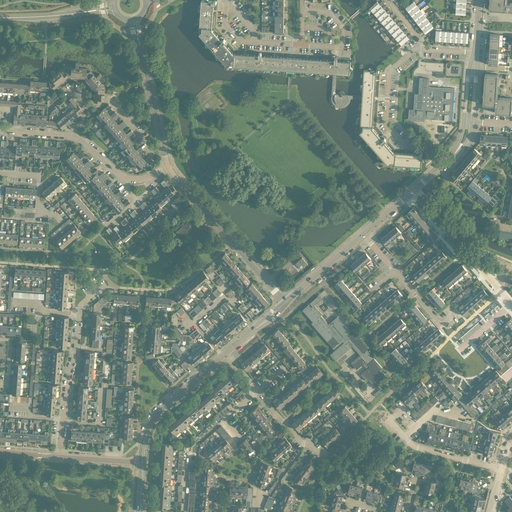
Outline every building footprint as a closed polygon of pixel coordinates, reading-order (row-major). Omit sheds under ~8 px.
[(216,1),(215,1),(201,0),(199,33),(228,66),(281,69),(281,57),(262,55),(262,54),(261,53),(260,52),(260,53),(259,53),(259,54),(258,55),(234,53),(224,42),(226,40),(224,38),(222,40),(212,29),(214,4),(215,4),(216,4),(216,3),(217,3),(217,2),(216,2),(216,1)] [(511,3),(505,3),(505,0),(489,0),(489,10),(503,11),(504,10),(509,11),(511,11),(511,3)] [(381,6),(384,3),(382,1),(379,4),(377,1),(370,8),(373,12),(381,6)] [(409,12),(417,6),(413,1),(406,7),(402,10),(404,12),(407,10),(409,12)] [(384,10),(388,7),(386,5),(382,8),(381,6),(373,12),(377,16),(384,10)] [(412,16),(420,10),(417,6),(409,12),(405,15),(407,17),(411,14),(412,16)] [(388,14),(391,11),(389,9),(386,12),(384,10),(377,16),(380,20),(388,14)] [(416,20),(423,14),(420,10),(412,16),(409,19),(410,21),(414,18),(416,20)] [(391,18),(395,15),(393,13),(389,16),(388,14),(380,20),(384,24),(391,18)] [(419,24),(426,19),(423,14),(416,20),(412,23),(414,25),(417,22),(419,24)] [(395,22),(398,19),(396,17),(393,20),(391,18),(384,24),(387,28),(395,22)] [(422,29),(430,23),(426,19),(419,24),(415,27),(417,29),(421,27),(422,29)] [(391,32),(398,26),(402,23),(400,21),(396,24),(395,22),(387,28),(391,32)] [(426,33),(433,27),(430,23),(422,29),(419,31),(420,34),(424,31),(426,33)] [(402,30),(405,27),(403,25),(400,28),(398,26),(391,32),(395,37),(402,30)] [(398,41),(405,34),(409,31),(407,29),(404,32),(402,30),(395,37),(398,41)] [(409,39),(412,36),(410,33),(407,36),(405,34),(398,41),(402,45),(409,39)] [(291,57),(284,57),(281,57),(281,69),(287,70),(286,71),(289,71),(294,72),(294,70),(300,70),(301,58),(299,58),(291,57)] [(337,60),(337,58),(334,57),(334,60),(301,58),(300,70),(334,73),(332,98),(332,99),(332,100),(332,101),(333,102),(333,103),(334,104),(335,105),(336,106),(337,106),(339,107),(341,107),(342,107),(344,107),(345,106),(346,105),(347,105),(348,104),(348,103),(349,102),(349,101),(350,100),(350,99),(350,98),(362,99),(362,97),(348,96),(348,95),(344,95),(344,94),(344,93),(343,93),(343,92),(342,92),(341,92),(340,92),(339,93),(339,94),(334,94),(336,78),(336,73),(350,74),(351,61),(337,60)] [(61,81),(67,76),(64,66),(55,74),(61,81)] [(75,77),(76,67),(64,66),(67,76),(75,77)] [(84,77),(88,68),(76,67),(75,77),(84,77)] [(89,83),(96,77),(88,68),(84,77),(89,83)] [(358,118),(358,119),(358,120),(358,121),(359,121),(360,121),(360,122),(360,132),(359,132),(367,140),(366,140),(366,141),(366,142),(366,143),(366,144),(367,144),(368,145),(369,145),(370,145),(370,144),(378,153),(377,153),(377,154),(377,155),(377,156),(377,157),(378,157),(379,157),(380,157),(381,157),(388,165),(399,165),(399,166),(399,167),(400,168),(401,168),(402,168),(403,168),(403,167),(404,166),(412,166),(412,167),(412,168),(413,169),(414,169),(415,169),(416,169),(416,168),(417,168),(417,167),(421,167),(422,153),(422,152),(421,152),(421,151),(420,151),(420,152),(419,152),(419,153),(419,154),(406,153),(405,153),(394,152),(386,143),(384,141),(386,139),(384,137),(384,138),(383,139),(382,139),(380,137),(373,128),(373,127),(373,123),(373,117),(373,116),(374,110),(374,100),(375,97),(376,81),(376,80),(376,74),(376,73),(377,73),(378,73),(379,73),(379,72),(379,71),(378,71),(378,70),(364,69),(364,74),(363,74),(362,74),(361,75),(361,76),(361,77),(361,78),(362,78),(362,79),(363,79),(363,87),(362,87),(361,87),(361,88),(360,88),(360,89),(360,90),(360,91),(361,91),(361,92),(362,92),(362,97),(362,99),(362,103),(361,103),(360,104),(359,104),(359,105),(359,106),(359,107),(359,108),(360,108),(361,109),(361,116),(360,116),(360,117),(359,117),(358,118)] [(53,88),(61,81),(55,74),(48,80),(50,86),(51,85),(53,88)] [(497,75),(494,74),(485,74),(483,104),(495,105),(495,113),(511,114),(511,98),(496,97),(497,75)] [(94,90),(104,87),(102,84),(96,77),(89,83),(94,90)] [(429,86),(429,79),(419,78),(418,94),(414,94),(413,110),(409,109),(408,120),(425,121),(425,118),(444,120),(452,121),(455,88),(429,86)] [(45,91),(48,91),(48,86),(46,86),(47,80),(44,79),(44,81),(41,81),(40,91),(40,93),(45,93),(45,91)] [(103,99),(104,93),(104,87),(94,90),(94,92),(94,101),(100,102),(100,99),(103,99)] [(106,111),(111,106),(108,104),(96,115),(100,119),(108,113),(106,111)] [(79,115),(76,111),(74,109),(72,107),(72,106),(72,107),(68,110),(74,117),(76,115),(77,116),(79,115)] [(72,119),(74,117),(68,110),(64,114),(71,122),(73,121),(72,119)] [(105,124),(117,113),(115,111),(110,115),(108,113),(100,119),(105,124)] [(24,123),(25,114),(20,113),(19,116),(19,119),(16,119),(16,125),(21,125),(21,123),(24,123)] [(114,120),(119,116),(117,113),(105,124),(109,129),(116,122),(114,120)] [(69,124),(71,122),(64,114),(60,117),(66,124),(68,122),(69,124)] [(63,126),(66,124),(60,117),(55,121),(52,121),(52,127),(58,128),(60,126),(63,129),(65,128),(63,126)] [(113,133),(125,123),(123,120),(118,125),(116,122),(109,129),(113,133)] [(122,129),(127,125),(125,123),(113,133),(117,138),(124,132),(122,129)] [(121,143),(133,132),(131,130),(126,134),(124,132),(117,138),(121,143)] [(130,139),(135,134),(133,132),(121,143),(125,148),(132,141),(130,139)] [(132,146),(137,141),(135,139),(132,141),(125,148),(122,150),(127,154),(134,148),(132,146)] [(131,159),(143,148),(141,146),(136,151),(134,148),(127,154),(131,159)] [(140,155),(145,151),(143,148),(131,159),(135,164),(142,157),(140,155)] [(474,148),(471,153),(479,159),(482,155),(481,154),(479,152),(474,148)] [(70,163),(83,152),(80,150),(75,155),(73,152),(66,158),(70,163)] [(79,159),(84,155),(83,152),(70,163),(74,168),(82,162),(79,159)] [(467,157),(475,163),(479,159),(471,153),(467,157)] [(154,161),(151,158),(149,156),(144,160),(142,157),(135,164),(139,169),(140,168),(141,169),(148,165),(154,161)] [(464,161),(472,167),(475,163),(467,157),(464,161)] [(78,173),(91,162),(88,159),(83,164),(82,162),(74,168),(78,173)] [(460,165),(468,172),(472,167),(464,161),(460,165)] [(87,168),(93,164),(91,162),(78,173),(82,177),(90,171),(87,168)] [(457,169),(465,176),(468,172),(460,165),(457,169)] [(96,173),(99,171),(97,169),(92,173),(90,171),(82,177),(86,182),(89,180),(96,173)] [(453,173),(461,180),(465,176),(457,169),(453,173)] [(93,185),(106,174),(103,171),(99,176),(96,173),(89,180),(93,185)] [(458,184),(461,180),(453,173),(450,178),(458,184)] [(103,180),(107,176),(106,174),(93,185),(97,189),(105,183),(103,180)] [(61,187),(66,183),(60,176),(55,181),(61,187)] [(176,195),(179,192),(166,178),(161,182),(165,187),(162,189),(169,197),(173,193),(176,195)] [(478,180),(475,178),(472,181),(473,181),(468,187),(470,189),(467,192),(470,194),(478,185),(475,183),(478,180)] [(57,191),(61,187),(55,181),(51,185),(57,191)] [(101,194),(114,183),(112,181),(107,185),(105,183),(97,189),(101,194)] [(111,190),(116,185),(114,183),(101,194),(105,198),(113,192),(111,190)] [(52,195),(57,191),(51,185),(46,189),(52,195)] [(477,195),(482,189),(478,185),(470,194),(472,196),(475,193),(477,195)] [(162,189),(160,191),(156,187),(153,189),(164,201),(169,197),(162,189)] [(47,199),(52,195),(46,189),(42,193),(47,199)] [(165,203),(164,201),(153,189),(151,190),(156,195),(153,197),(159,205),(161,207),(165,203)] [(479,202),(487,193),(482,189),(477,195),(480,197),(477,200),(479,202)] [(110,203),(122,192),(120,190),(115,195),(113,192),(105,198),(110,203)] [(119,199),(124,195),(122,192),(110,203),(114,208),(121,201),(119,199)] [(72,203),(79,198),(75,193),(68,198),(72,203)] [(492,197),(487,193),(479,202),(481,204),(484,201),(487,203),(492,197)] [(497,201),(499,198),(494,194),(492,197),(487,203),(489,205),(486,208),(489,210),(493,205),(494,206),(495,206),(496,205),(496,204),(495,203),(497,201)] [(153,197),(151,195),(149,197),(153,202),(151,204),(157,212),(162,207),(159,205),(153,197)] [(76,208),(83,202),(79,198),(72,203),(76,208)] [(118,213),(130,202),(128,200),(123,204),(121,201),(114,208),(118,213)] [(151,204),(148,206),(144,201),(142,203),(152,216),(153,217),(158,213),(157,212),(151,204)] [(81,213),(87,207),(83,202),(76,208),(81,213)] [(147,220),(152,216),(142,203),(139,205),(144,210),(141,213),(147,220)] [(85,217),(91,212),(87,207),(81,213),(85,217)] [(411,218),(417,213),(413,208),(407,213),(411,218)] [(141,213),(139,214),(134,209),(132,212),(143,224),(147,220),(141,213)] [(89,222),(95,217),(91,212),(85,217),(89,222)] [(138,228),(143,224),(132,212),(130,213),(134,218),(132,221),(138,228)] [(415,223),(421,218),(417,213),(411,218),(415,223)] [(132,221),(130,223),(125,217),(123,220),(126,224),(133,232),(138,228),(132,221)] [(198,224),(196,225),(190,218),(184,224),(182,223),(176,228),(177,230),(176,231),(181,237),(187,232),(189,234),(191,232),(197,238),(203,233),(202,231),(203,230),(198,224)] [(419,228),(425,222),(421,218),(415,223),(419,228)] [(133,232),(126,224),(123,220),(121,221),(125,226),(122,229),(129,236),(133,232)] [(423,232),(429,227),(425,222),(419,228),(423,232)] [(76,236),(80,232),(75,226),(70,230),(76,236)] [(122,229),(120,231),(116,226),(113,228),(115,230),(122,238),(124,240),(129,236),(122,229)] [(115,230),(113,232),(108,227),(106,229),(117,242),(122,238),(115,230)] [(396,236),(401,232),(396,227),(391,231),(396,236)] [(427,237),(433,232),(429,227),(423,232),(427,237)] [(71,240),(76,236),(70,230),(66,234),(71,240)] [(391,241),(396,236),(391,231),(386,235),(391,241)] [(432,242),(437,237),(433,232),(427,237),(432,242)] [(66,244),(71,240),(66,234),(61,238),(66,244)] [(387,245),(391,241),(386,235),(381,239),(387,245)] [(62,248),(66,244),(61,238),(56,242),(62,248)] [(447,257),(442,251),(441,251),(437,255),(442,261),(447,257)] [(220,265),(229,257),(225,252),(218,258),(221,261),(218,263),(220,265)] [(366,263),(371,259),(366,253),(361,257),(366,263)] [(437,265),(442,261),(437,255),(432,259),(437,265)] [(227,267),(233,262),(229,257),(220,265),(222,267),(224,265),(227,267)] [(301,270),(308,264),(302,257),(296,263),(301,270)] [(361,267),(366,263),(361,257),(356,261),(361,267)] [(432,269),(437,265),(432,259),(427,263),(432,269)] [(356,271),(361,267),(356,261),(351,265),(356,271)] [(228,274),(237,267),(233,262),(227,267),(229,270),(226,272),(228,274)] [(428,273),(432,269),(427,263),(423,267),(428,273)] [(462,275),(467,271),(462,265),(457,269),(462,275)] [(235,277),(241,271),(237,267),(228,274),(230,276),(233,274),(235,277)] [(423,277),(428,273),(423,267),(418,272),(423,277)] [(457,279),(462,275),(457,269),(452,273),(457,279)] [(236,284),(245,276),(241,271),(235,277),(237,280),(235,282),(236,284)] [(206,280),(209,278),(204,272),(199,276),(206,285),(208,283),(206,280)] [(418,282),(423,277),(418,272),(413,276),(418,282)] [(453,283),(457,279),(452,273),(448,277),(453,283)] [(204,286),(206,285),(199,276),(194,280),(199,286),(202,284),(204,286)] [(243,287),(250,281),(245,276),(236,284),(238,286),(241,284),(243,287)] [(448,287),(453,283),(448,277),(443,281),(448,287)] [(339,289),(345,284),(341,279),(335,285),(339,289)] [(196,289),(199,286),(194,280),(189,284),(197,293),(199,291),(196,289)] [(247,296),(255,288),(251,283),(245,288),(248,291),(245,294),(247,296)] [(195,295),(197,293),(189,284),(185,288),(190,294),(192,292),(195,295)] [(343,294),(349,289),(345,284),(339,289),(343,294)] [(190,295),(190,294),(185,288),(180,293),(187,301),(189,300),(192,297),(190,295)] [(216,296),(221,292),(217,288),(212,292),(216,296)] [(253,298),(259,293),(255,288),(247,296),(248,298),(251,295),(253,298)] [(347,299),(353,294),(349,289),(343,294),(347,299)] [(398,299),(402,295),(397,289),(392,293),(398,299)] [(431,299),(436,294),(432,289),(426,294),(431,299)] [(484,299),(488,295),(483,289),(478,293),(484,299)] [(212,300),(216,296),(212,292),(208,296),(212,300)] [(185,303),(187,301),(180,293),(175,297),(180,303),(183,300),(185,303)] [(255,305),(264,297),(259,293),(253,298),(256,301),(253,303),(255,305)] [(393,304),(398,299),(392,293),(388,297),(393,304)] [(479,303),(484,299),(478,293),(474,297),(479,303)] [(113,302),(114,295),(105,294),(103,296),(108,302),(113,302)] [(351,303),(357,298),(353,294),(347,299),(351,303)] [(435,304),(441,299),(436,294),(431,299),(435,304)] [(207,305),(212,300),(208,296),(203,300),(207,305)] [(262,308),(268,302),(264,297),(255,305),(257,307),(259,305),(262,308)] [(388,308),(393,304),(388,297),(383,302),(388,308)] [(474,307),(479,303),(474,297),(469,301),(474,307)] [(173,298),(171,298),(165,298),(164,309),(166,309),(167,306),(172,306),(176,302),(173,298)] [(355,308),(361,303),(357,298),(351,303),(355,308)] [(445,303),(441,299),(435,304),(439,309),(445,303)] [(202,309),(207,305),(203,300),(198,304),(202,309)] [(470,311),(474,307),(469,301),(464,305),(470,311)] [(383,312),(388,308),(383,302),(378,306),(383,312)] [(197,313),(202,309),(198,304),(193,308),(197,313)] [(314,305),(311,307),(308,304),(302,310),(313,322),(311,323),(327,341),(332,347),(335,350),(330,354),(336,360),(352,346),(358,352),(360,355),(351,363),(357,369),(362,364),(367,369),(361,374),(367,381),(369,379),(374,385),(386,375),(385,375),(380,369),(382,367),(366,349),(369,347),(353,329),(350,331),(337,316),(328,324),(321,315),(322,314),(314,305)] [(413,315),(419,309),(414,304),(408,310),(413,315)] [(465,316),(470,311),(464,305),(460,309),(465,316)] [(379,316),(383,312),(378,306),(373,310),(379,316)] [(180,316),(185,312),(181,307),(176,312),(180,316)] [(193,317),(197,313),(193,308),(189,313),(193,317)] [(417,319),(423,314),(419,309),(413,315),(417,319)] [(374,320),(379,316),(373,310),(369,314),(374,320)] [(241,325),(246,321),(240,314),(237,317),(235,314),(233,316),(241,325)] [(369,324),(374,320),(369,314),(364,318),(369,324)] [(421,324),(427,319),(423,314),(417,319),(421,324)] [(236,329),(241,325),(233,316),(231,318),(234,320),(231,323),(236,329)] [(401,328),(405,324),(400,318),(395,322),(401,328)] [(511,319),(511,318),(498,329),(500,331),(505,326),(508,329),(511,325),(511,319)] [(396,332),(401,328),(395,322),(391,326),(396,332)] [(231,323),(228,325),(226,323),(224,324),(231,333),(236,329),(231,323)] [(227,337),(231,333),(224,324),(222,326),(224,329),(221,331),(227,337)] [(391,336),(396,332),(391,326),(386,330),(391,336)] [(222,341),(227,337),(221,331),(219,328),(216,331),(214,332),(222,341)] [(439,338),(444,334),(438,328),(434,332),(439,338)] [(196,337),(200,333),(196,329),(192,333),(196,337)] [(281,334),(277,329),(271,334),(276,339),(281,334)] [(387,340),(391,336),(386,330),(381,334),(387,340)] [(217,345),(222,341),(214,332),(212,334),(214,337),(212,339),(217,345)] [(434,342),(439,338),(434,332),(429,336),(434,342)] [(280,344),(286,338),(281,334),(276,339),(280,344)] [(382,344),(387,340),(381,334),(377,338),(382,344)] [(429,346),(434,342),(429,336),(424,340),(429,346)] [(487,343),(492,338),(490,336),(478,347),(481,351),(482,350),(482,351),(489,345),(487,343)] [(284,348),(289,344),(290,343),(286,338),(280,344),(284,348)] [(425,351),(429,346),(424,340),(419,345),(425,351)] [(208,342),(205,345),(203,342),(201,344),(209,352),(213,348),(208,342)] [(486,356),(498,345),(496,343),(491,348),(489,345),(482,351),(483,351),(482,352),(486,356)] [(204,357),(209,352),(201,344),(197,348),(204,357)] [(265,354),(270,350),(264,344),(260,348),(265,354)] [(287,354),(293,349),(289,344),(284,348),(283,349),(287,354)] [(500,348),(501,346),(499,344),(498,346),(498,345),(486,356),(489,360),(490,359),(490,360),(497,354),(495,352),(500,348)] [(420,355),(425,351),(419,345),(415,349),(420,355)] [(199,361),(204,357),(197,348),(192,352),(199,361)] [(260,358),(265,354),(260,348),(255,352),(260,358)] [(291,359),(297,354),(293,349),(287,354),(291,359)] [(394,359),(400,353),(396,349),(390,354),(394,359)] [(505,354),(510,351),(508,349),(505,351),(504,353),(504,352),(499,357),(497,354),(490,360),(491,361),(490,361),(494,365),(506,355),(505,354)] [(194,365),(199,361),(192,352),(190,354),(192,356),(189,359),(194,365)] [(255,362),(260,358),(255,352),(250,357),(255,362)] [(398,363),(404,358),(400,353),(394,359),(398,363)] [(295,363),(301,358),(297,354),(291,359),(295,363)] [(502,361),(507,357),(506,355),(494,365),(497,369),(498,369),(501,367),(503,365),(505,363),(502,361)] [(250,367),(255,362),(250,357),(245,361),(250,367)] [(299,368),(305,363),(301,358),(295,363),(299,368)] [(402,368),(408,363),(404,358),(398,363),(402,368)] [(163,359),(160,362),(158,359),(152,364),(156,369),(165,361),(163,359)] [(164,366),(167,363),(165,361),(156,369),(160,374),(166,369),(164,366)] [(246,371),(250,367),(245,361),(241,365),(246,371)] [(442,371),(438,367),(437,368),(435,365),(427,372),(429,375),(426,377),(428,379),(433,375),(435,377),(441,372),(441,371),(442,371)] [(166,369),(160,374),(164,379),(173,371),(171,369),(169,366),(166,369)] [(318,377),(322,373),(317,367),(313,371),(318,377)] [(506,382),(500,375),(496,371),(496,370),(492,373),(492,374),(492,375),(497,381),(500,379),(504,384),(506,382)] [(173,371),(164,379),(168,383),(171,381),(173,383),(179,378),(175,373),(173,371)] [(313,381),(318,377),(313,371),(308,375),(313,381)] [(434,386),(446,376),(443,372),(442,372),(441,372),(435,377),(437,380),(432,384),(431,385),(431,386),(432,388),(434,386)] [(233,386),(237,382),(230,374),(226,378),(233,386)] [(492,375),(491,375),(491,374),(487,378),(497,390),(499,392),(500,391),(499,389),(499,388),(495,383),(497,381),(492,375)] [(308,385),(313,381),(308,375),(303,379),(307,384),(308,385)] [(449,380),(446,376),(434,386),(436,388),(441,384),(443,386),(449,381),(449,380)] [(228,390),(233,386),(226,378),(221,381),(228,390)] [(303,379),(303,380),(302,378),(297,382),(303,388),(307,384),(303,379)] [(497,390),(487,378),(483,381),(483,382),(488,389),(491,387),(495,392),(497,390)] [(420,380),(419,379),(415,383),(426,395),(428,393),(424,388),(426,386),(420,380)] [(224,393),(228,390),(221,381),(217,385),(224,393)] [(442,395),(454,385),(451,381),(450,381),(449,381),(443,386),(445,389),(440,393),(442,395)] [(298,392),(303,388),(297,382),(293,386),(298,392)] [(483,382),(482,383),(482,382),(478,386),(488,398),(489,400),(491,398),(490,396),(486,391),(488,389),(483,382)] [(424,397),(426,395),(415,383),(411,386),(412,387),(411,387),(417,394),(419,392),(424,397)] [(219,397),(224,393),(217,385),(212,389),(213,390),(219,397)] [(457,390),(458,389),(454,385),(442,395),(439,398),(441,400),(444,397),(444,398),(450,394),(451,395),(457,390)] [(293,396),(298,392),(293,386),(288,391),(293,396)] [(380,391),(382,390),(378,386),(376,387),(378,390),(373,394),(375,396),(380,392),(380,391)] [(488,398),(478,386),(474,389),(474,390),(479,397),(482,395),(486,400),(488,398)] [(335,397),(339,393),(334,387),(330,391),(335,397)] [(411,387),(411,388),(410,387),(406,391),(417,403),(419,401),(415,396),(417,394),(411,387)] [(221,399),(219,397),(213,390),(209,394),(216,402),(221,399)] [(457,398),(461,395),(462,394),(458,390),(457,390),(451,395),(453,398),(448,402),(450,405),(457,398)] [(474,390),(473,391),(473,390),(469,394),(479,406),(481,404),(477,399),(479,397),(474,390)] [(288,401),(293,396),(288,391),(283,395),(288,401)] [(330,401),(335,397),(330,391),(325,395),(330,401)] [(417,403),(406,391),(402,394),(403,395),(402,395),(408,402),(410,400),(415,405),(417,403)] [(9,402),(10,394),(2,393),(1,401),(1,405),(3,405),(3,401),(9,402)] [(212,406),(216,402),(209,394),(205,398),(212,406)] [(477,408),(479,406),(469,394),(465,397),(465,398),(464,398),(465,399),(467,401),(469,403),(470,405),(473,403),(477,408)] [(284,405),(288,401),(283,395),(278,399),(284,405)] [(325,405),(330,401),(325,395),(320,400),(325,405)] [(207,410),(208,410),(212,406),(205,398),(200,402),(207,410)] [(279,409),(284,405),(278,399),(274,403),(279,409)] [(320,409),(325,405),(320,400),(315,404),(320,409)] [(208,410),(207,410),(200,402),(196,406),(202,413),(203,414),(205,416),(210,412),(208,410)] [(202,413),(196,406),(195,404),(190,408),(197,416),(202,413)] [(316,413),(320,409),(315,404),(311,408),(316,413)] [(511,420),(511,418),(511,411),(505,404),(503,406),(507,411),(505,413),(510,419),(511,419),(511,420)] [(259,408),(260,407),(258,405),(248,414),(250,416),(251,415),(253,417),(261,410),(259,408)] [(343,416),(349,411),(345,406),(339,411),(343,416)] [(193,420),(197,416),(190,408),(186,412),(193,420)] [(311,418),(316,413),(311,408),(306,412),(311,418)] [(263,412),(264,411),(262,409),(261,410),(253,417),(252,418),(253,420),(255,419),(257,421),(265,415),(263,412)] [(505,413),(502,415),(498,410),(496,412),(506,424),(510,420),(510,419),(505,413)] [(347,420),(353,415),(349,411),(343,416),(347,420)] [(189,424),(193,420),(186,412),(182,416),(189,424)] [(306,422),(311,418),(306,412),(301,416),(306,422)] [(502,427),(506,424),(496,412),(494,414),(497,417),(494,419),(494,420),(492,422),(496,426),(499,424),(501,427),(502,427)] [(268,416),(267,417),(265,415),(257,421),(259,424),(258,425),(259,427),(270,418),(268,416)] [(351,425),(357,420),(353,415),(347,420),(351,425)] [(184,428),(189,424),(182,416),(177,420),(184,428)] [(302,426),(306,422),(301,416),(297,420),(302,426)] [(270,421),(271,420),(270,418),(259,427),(261,429),(262,428),(264,430),(272,423),(270,421)] [(180,432),(184,428),(177,420),(173,423),(180,432)] [(297,430),(302,426),(297,420),(292,424),(297,430)] [(175,435),(180,432),(173,423),(168,427),(175,435)] [(276,425),(274,426),(272,423),(264,430),(266,432),(265,434),(267,436),(277,427),(276,425)] [(434,427),(431,426),(427,425),(425,433),(424,433),(423,436),(424,437),(428,438),(427,441),(427,442),(432,443),(432,442),(433,442),(435,434),(432,433),(434,427)] [(439,445),(443,429),(440,428),(438,435),(435,434),(433,442),(434,442),(434,443),(439,445)] [(108,445),(108,440),(105,439),(106,433),(104,432),(99,432),(99,429),(97,429),(97,432),(98,432),(97,442),(103,442),(103,445),(105,445),(108,445)] [(336,438),(341,434),(336,429),(331,433),(336,438)] [(444,436),(446,430),(443,429),(439,445),(444,446),(444,445),(445,445),(447,437),(444,436)] [(497,433),(497,432),(489,430),(488,433),(481,431),(481,434),(496,438),(498,433),(497,433)] [(450,448),(454,432),(452,431),(450,438),(447,437),(445,445),(445,446),(450,448)] [(455,439),(457,433),(454,432),(450,448),(455,449),(456,448),(458,440),(455,439)] [(331,443),(336,438),(331,433),(326,437),(331,443)] [(462,451),(466,435),(463,434),(462,441),(458,440),(456,448),(457,448),(457,449),(462,451)] [(481,434),(479,434),(478,436),(480,436),(480,437),(486,438),(486,442),(494,444),(494,443),(495,443),(496,438),(481,434)] [(467,442),(469,436),(466,435),(462,451),(467,452),(467,451),(468,451),(470,443),(467,442)] [(290,448),(292,446),(283,436),(282,437),(282,439),(280,441),(286,449),(289,447),(290,448)] [(326,447),(331,443),(326,437),(321,441),(326,447)] [(230,445),(229,443),(227,442),(225,440),(224,438),(223,438),(222,439),(223,441),(220,442),(227,450),(229,448),(230,449),(232,448),(230,445)] [(247,441),(248,440),(247,438),(236,447),(238,449),(239,448),(241,450),(249,443),(247,441)] [(284,451),(286,449),(280,441),(277,443),(276,442),(275,444),(283,454),(285,452),(284,451)] [(224,452),(227,450),(220,442),(218,445),(217,443),(215,445),(224,455),(225,454),(224,452)] [(478,446),(493,450),(495,445),(494,444),(486,442),(485,445),(478,443),(478,446)] [(253,445),(251,446),(249,443),(241,450),(243,453),(242,454),(244,456),(254,447),(253,445)] [(281,456),(283,454),(275,444),(273,445),(274,446),(271,448),(278,456),(280,454),(281,456)] [(222,457),(224,455),(215,445),(213,447),(214,448),(212,450),(218,458),(221,455),(222,457)] [(492,455),(493,450),(478,446),(477,449),(483,450),(483,453),(491,455),(492,455)] [(275,458),(278,456),(271,448),(268,451),(268,450),(266,451),(275,461),(277,460),(275,458)] [(216,460),(218,458),(212,450),(209,452),(208,451),(206,453),(215,463),(217,461),(216,460)] [(315,470),(317,468),(310,462),(307,460),(306,460),(305,462),(306,463),(304,466),(312,472),(314,469),(315,470)] [(271,468),(272,465),(259,461),(259,463),(260,463),(259,467),(268,470),(269,467),(271,468)] [(414,462),(412,462),(408,465),(406,466),(409,471),(411,470),(412,470),(412,471),(418,473),(420,464),(414,462)] [(424,474),(427,465),(420,464),(418,473),(424,474)] [(310,475),(312,472),(304,466),(302,468),(301,467),(299,469),(310,477),(311,475),(310,475)] [(267,473),(268,470),(259,467),(258,470),(256,469),(255,472),(261,474),(268,476),(269,474),(267,473)] [(308,479),(310,477),(299,469),(298,471),(299,472),(297,475),(305,481),(307,478),(308,479)] [(268,476),(261,474),(255,472),(255,474),(256,474),(255,477),(264,481),(268,482),(269,479),(267,478),(268,476)] [(405,480),(407,474),(398,472),(396,478),(405,480)] [(434,476),(434,475),(432,473),(427,476),(429,479),(428,480),(427,479),(425,485),(435,488),(436,482),(436,480),(434,476)] [(303,484),(305,481),(297,475),(295,477),(294,476),(292,478),(303,486),(304,485),(303,484)] [(263,484),(264,481),(255,477),(254,481),(252,480),(252,483),(264,487),(265,484),(263,484)] [(404,486),(405,480),(396,478),(394,484),(397,484),(396,487),(402,489),(403,486),(404,486)] [(464,489),(467,480),(461,478),(460,479),(457,478),(456,485),(459,486),(458,487),(464,489)] [(473,482),(473,481),(467,480),(464,489),(470,490),(473,494),(476,492),(476,491),(481,488),(480,486),(479,486),(477,483),(473,482)] [(354,494),(356,485),(350,483),(348,493),(354,494)] [(299,492),(299,490),(287,485),(286,487),(287,488),(286,491),(296,495),(297,492),(299,492)] [(362,489),(363,486),(356,485),(354,494),(360,496),(360,495),(363,496),(365,490),(362,489)] [(433,494),(435,488),(425,485),(424,492),(425,492),(424,495),(431,497),(431,494),(433,494)] [(345,493),(341,487),(339,489),(334,492),(334,493),(332,499),(341,501),(343,495),(342,495),(342,494),(345,493)] [(367,490),(367,491),(365,490),(363,496),(366,497),(365,500),(371,501),(374,492),(367,490)] [(403,494),(404,491),(398,490),(397,492),(395,492),(393,498),(403,500),(404,494),(403,494)] [(294,498),(296,495),(286,491),(285,494),(283,493),(282,496),(295,501),(296,499),(294,498)] [(380,495),(380,493),(374,492),(371,501),(378,503),(378,501),(381,502),(382,499),(382,496),(380,495)] [(294,503),(295,501),(282,496),(281,498),(283,499),(282,502),(291,506),(293,502),(294,503)] [(482,505),(484,499),(474,496),(473,502),(482,505)] [(401,506),(403,500),(393,498),(392,504),(401,506)] [(340,508),(341,501),(332,499),(331,506),(334,507),(333,509),(339,511),(340,508)] [(290,509),(291,506),(282,502),(281,504),(279,504),(278,506),(290,511),(291,509),(290,509)] [(480,511),(482,505),(473,502),(471,509),(472,509),(471,511),(477,511),(478,511),(480,511)]
